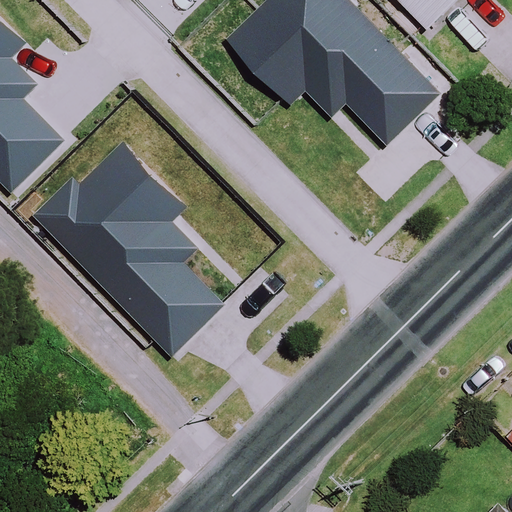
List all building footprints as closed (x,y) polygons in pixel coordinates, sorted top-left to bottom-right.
[(448,96),(352,0),(279,0),(237,42),(299,105),(313,90),(341,118),(355,104),(397,146),(448,96)] [(463,0),(403,0),(433,30),(463,0)] [(0,174),(16,191),(70,139),(30,98),(43,85),(17,59),(34,44),(0,9),(0,174)] [(78,177),(40,215),(177,355),(231,302),(190,261),(203,248),(178,223),(194,207),(130,142),(86,185),(78,177)] [(511,511),(511,506),(506,500),(493,511),(511,511)]
